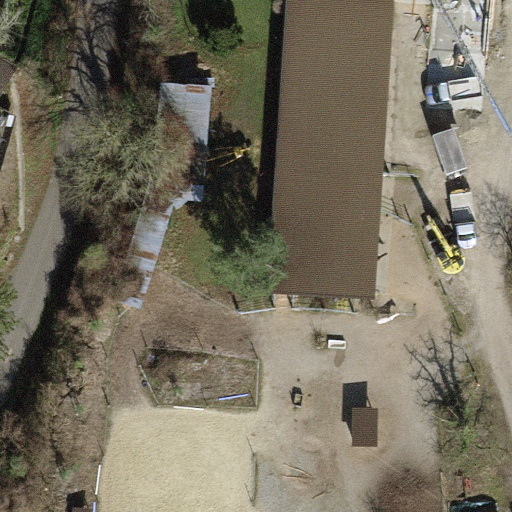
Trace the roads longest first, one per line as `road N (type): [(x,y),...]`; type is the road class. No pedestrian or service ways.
road 1 (unclassified): [(98,0),(65,196),(0,355)]
road 2 (track): [(511,323),(496,261),(511,95)]
